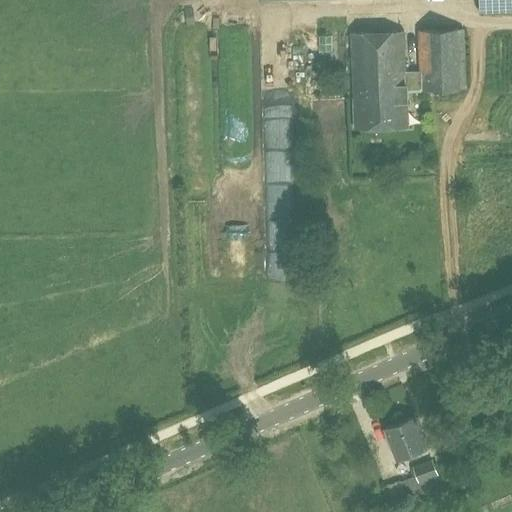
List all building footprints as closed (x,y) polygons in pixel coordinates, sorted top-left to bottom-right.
[(511,0),(479,0),(480,12),(511,11),(511,0)] [(417,32),(419,73),(420,92),(465,90),(463,30),(417,32)] [(406,93),(420,92),(419,73),(405,74),(404,33),(350,35),(354,131),(408,129),(406,93)] [(310,92),(327,91),(327,76),(310,76),(310,92)] [(186,149),(194,170),(206,165),(198,145),(186,149)] [(414,417),(384,430),(397,462),(428,449),(414,417)] [(432,460),(412,467),(415,476),(387,488),(393,506),(384,510),(384,511),(406,511),(412,510),(411,507),(413,506),(413,508),(446,494),(432,460)]
